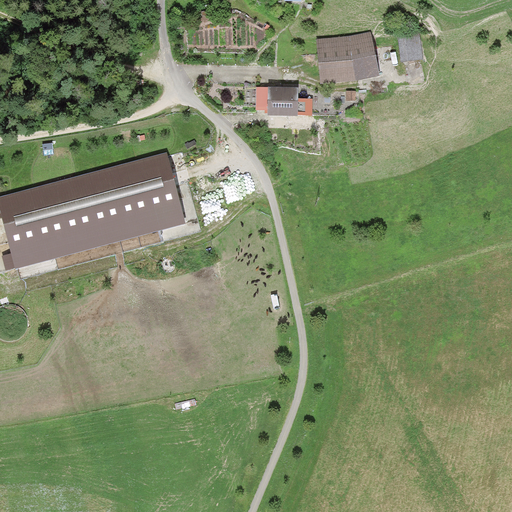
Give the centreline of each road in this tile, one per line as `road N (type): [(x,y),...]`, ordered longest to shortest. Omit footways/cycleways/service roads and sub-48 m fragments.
road 1 (track): [(186,94),(237,138),(261,174),(302,338),(292,419),(252,511)]
road 2 (track): [(186,94),(123,119),(0,139)]
road 3 (track): [(146,72),(0,14)]
